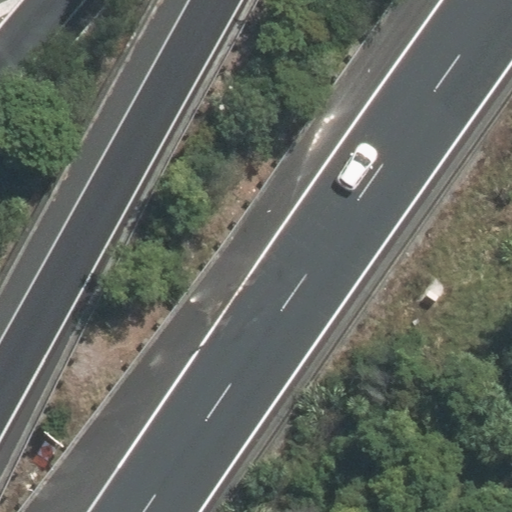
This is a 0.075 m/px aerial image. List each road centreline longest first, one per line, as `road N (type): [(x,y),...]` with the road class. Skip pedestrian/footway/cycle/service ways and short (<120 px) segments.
road 1 (motorway): [(109,511),(494,0)]
road 2 (motorway): [(0,404),(213,0)]
